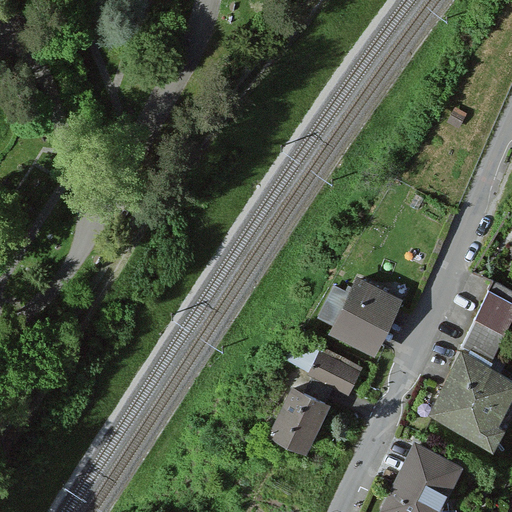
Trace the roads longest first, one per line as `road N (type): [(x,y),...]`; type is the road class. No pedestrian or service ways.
road 1 (track): [(0,466),(134,228),(324,0)]
road 2 (unclassified): [(511,135),(346,511)]
